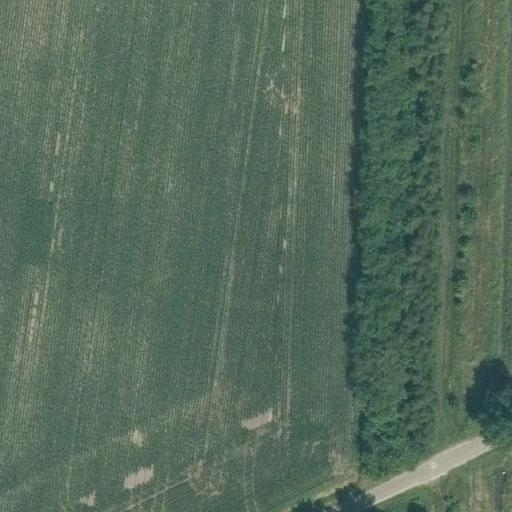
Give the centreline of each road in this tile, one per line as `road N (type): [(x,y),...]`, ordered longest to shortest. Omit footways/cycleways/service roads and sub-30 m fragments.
road 1 (track): [(449,0),(438,511)]
road 2 (residential): [(343,511),(511,433)]
